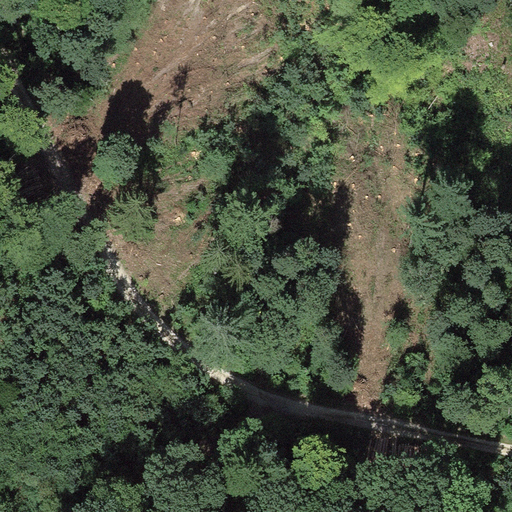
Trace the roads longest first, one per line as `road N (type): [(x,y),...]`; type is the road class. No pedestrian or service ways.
road 1 (track): [(0,61),(51,161),(142,303),(172,333),(225,369),(294,395),(511,447)]
road 2 (track): [(115,511),(180,452),(276,417),(294,395)]
